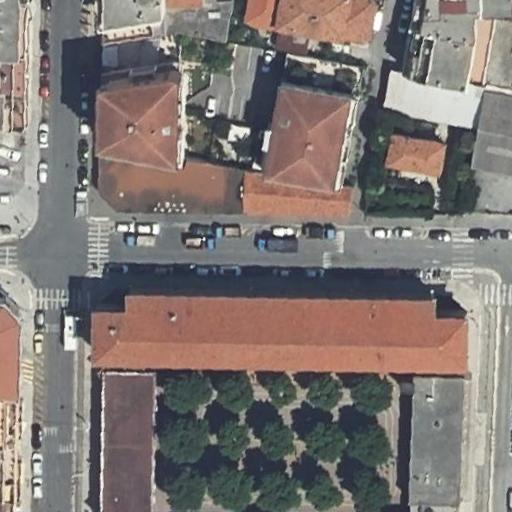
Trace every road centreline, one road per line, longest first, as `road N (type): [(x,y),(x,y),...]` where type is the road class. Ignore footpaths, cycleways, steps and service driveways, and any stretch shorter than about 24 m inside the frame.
road 1 (residential): [(58,253),(507,263)]
road 2 (residential): [(55,511),(58,253)]
road 3 (residential): [(58,253),(64,0)]
road 4 (residential): [(507,263),(497,511)]
